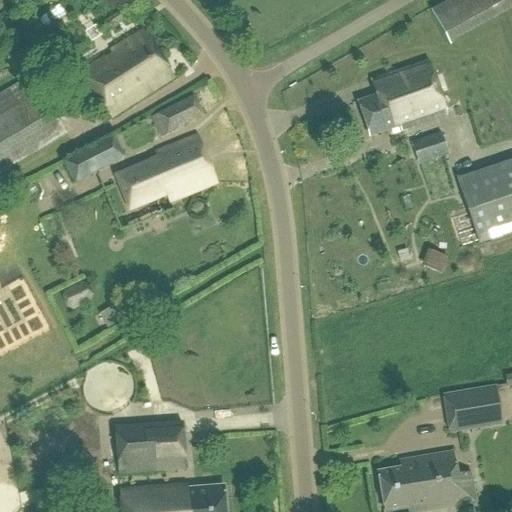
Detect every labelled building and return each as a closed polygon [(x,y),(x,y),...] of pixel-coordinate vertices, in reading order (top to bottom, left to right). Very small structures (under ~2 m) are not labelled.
[(511,10),(506,0),(452,0),(430,13),(448,45),(511,10)] [(131,16),(125,7),(95,29),(102,37),(131,16)] [(65,18),(58,8),(31,26),(38,37),(65,18)] [(173,80),(143,32),(110,53),(111,54),(81,73),(110,119),(173,80)] [(15,37),(4,45),(11,55),(22,47),(15,37)] [(455,60),(478,146),(511,136),(511,90),(497,95),(491,71),(503,68),(498,50),(485,54),(484,52),(455,60)] [(446,118),(427,62),(369,82),(375,98),(357,104),(369,139),(399,128),(400,133),(446,118)] [(0,175),(67,136),(33,78),(0,98),(0,175)] [(202,117),(193,98),(149,120),(159,139),(202,117)] [(447,158),(439,135),(409,145),(417,168),(447,158)] [(124,161),(114,138),(63,163),(74,185),(124,161)] [(216,185),(197,138),(155,155),(158,161),(115,178),(128,212),(166,196),(169,204),(216,185)] [(511,233),(511,162),(456,182),(478,246),(511,233)] [(142,241),(125,246),(130,264),(146,260),(142,241)] [(91,286),(65,295),(72,314),(98,304),(91,286)] [(448,436),(500,427),(493,388),(441,396),(448,436)] [(184,471),(181,422),(115,428),(118,476),(184,471)] [(456,477),(452,453),(399,462),(400,470),(377,474),(383,511),(394,511),(407,510),(407,511),(435,511),(475,505),(470,474),(456,477)] [(203,511),(225,510),(223,491),(186,494),(186,487),(120,492),(121,511),(203,511)]
